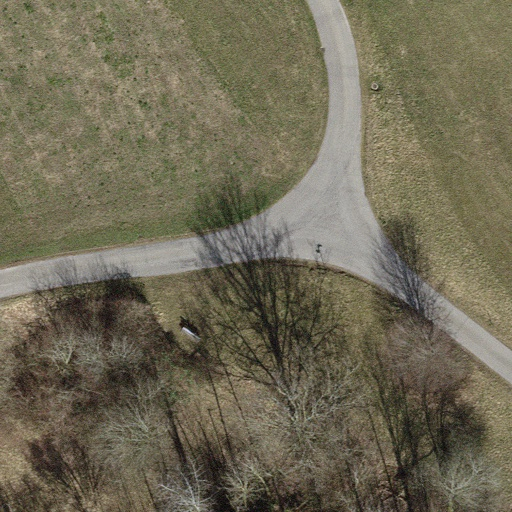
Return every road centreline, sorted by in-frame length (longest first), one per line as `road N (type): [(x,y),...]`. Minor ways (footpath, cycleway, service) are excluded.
road 1 (track): [(320,0),(333,24),(346,108),(327,222),(511,367)]
road 2 (residential): [(0,286),(206,254),(327,222)]
